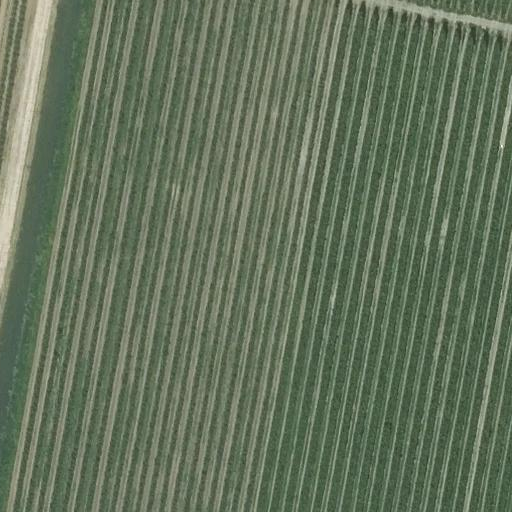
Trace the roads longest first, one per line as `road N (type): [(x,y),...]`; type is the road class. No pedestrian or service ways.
road 1 (track): [(44,0),(0,257)]
road 2 (track): [(367,0),(511,32)]
